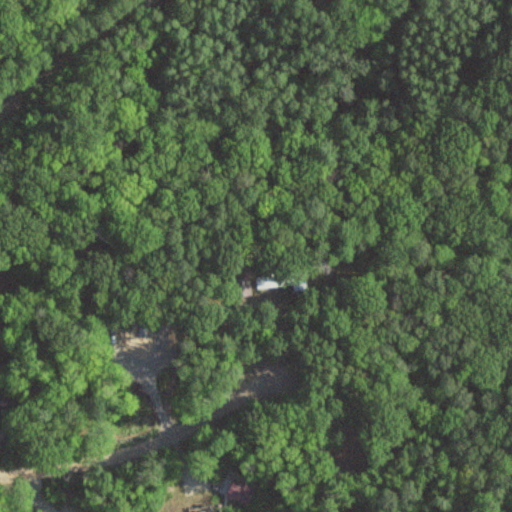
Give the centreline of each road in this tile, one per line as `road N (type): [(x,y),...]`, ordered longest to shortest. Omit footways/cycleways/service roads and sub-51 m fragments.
road 1 (residential): [(0,476),(125,448),(273,379)]
road 2 (residential): [(161,0),(212,37),(296,56),(394,22),(412,0)]
road 3 (residential): [(0,121),(148,0)]
